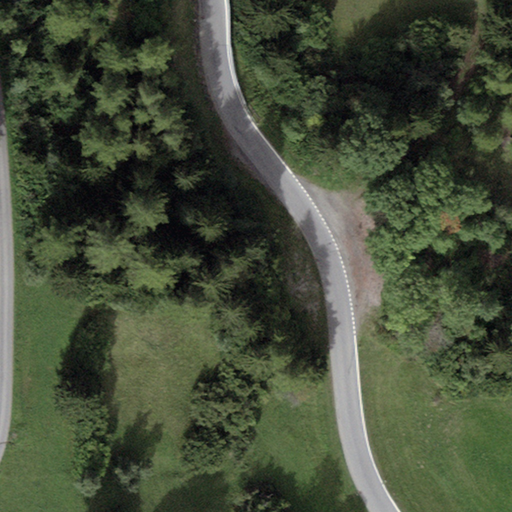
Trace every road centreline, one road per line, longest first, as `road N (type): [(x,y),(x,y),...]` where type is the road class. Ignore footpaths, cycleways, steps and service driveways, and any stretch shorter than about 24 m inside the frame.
road 1 (tertiary): [(210,0),(223,97),(315,231),(333,274),(350,430),(382,511)]
road 2 (track): [(0,155),(0,414)]
